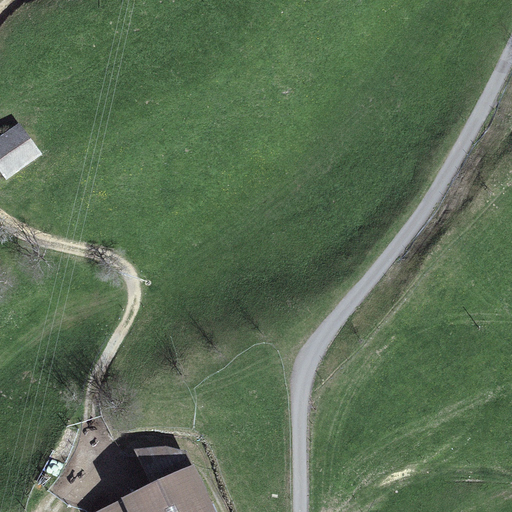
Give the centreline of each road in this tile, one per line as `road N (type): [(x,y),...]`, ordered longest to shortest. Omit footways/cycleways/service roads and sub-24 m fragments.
road 1 (unclassified): [(511,50),(436,196),(321,335),(298,393),(301,511)]
road 2 (track): [(57,511),(101,372),(134,319),(134,278),(114,258),(48,244),(0,220)]
